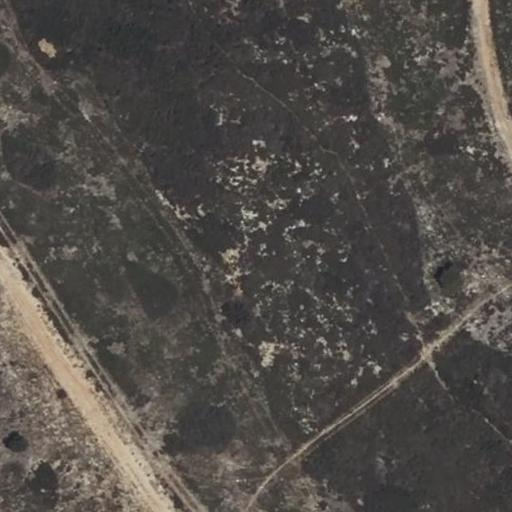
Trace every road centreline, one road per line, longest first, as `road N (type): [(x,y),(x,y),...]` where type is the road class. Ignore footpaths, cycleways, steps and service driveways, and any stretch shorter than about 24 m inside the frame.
road 1 (track): [(176,511),(0,238)]
road 2 (track): [(484,0),(499,102),(511,130)]
